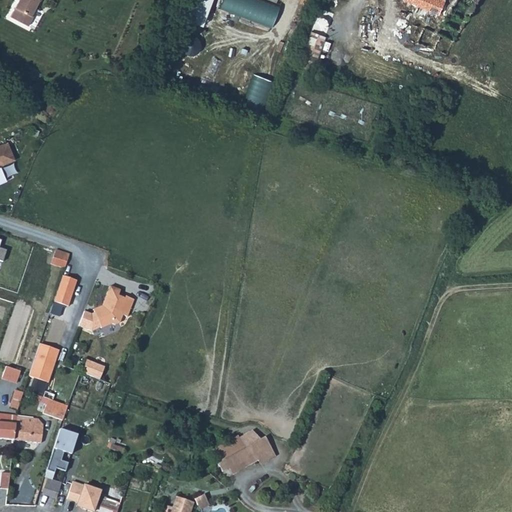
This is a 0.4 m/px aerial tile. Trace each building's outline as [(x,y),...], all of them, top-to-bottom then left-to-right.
[(17,0),(9,16),(27,26),(32,17),(30,16),(38,0),(17,0)] [(38,0),(30,16),(32,17),(41,0),(38,0)] [(429,0),(402,0),(402,1),(425,11),(433,14),(434,13),(437,7),(429,3),(429,0)] [(438,26),(457,34),(462,24),(472,5),(461,0),(452,0),(443,18),(438,26)] [(433,14),(425,11),(423,16),(433,21),(436,14),(434,13),(433,14)] [(436,14),(433,21),(432,24),(438,26),(443,18),(436,14)] [(312,35),(300,69),(313,73),(325,39),(312,35)] [(0,181),(2,181),(0,175),(0,164),(13,159),(5,141),(0,143),(0,181)] [(69,255),(55,250),(52,258),(64,263),(66,263),(69,255)] [(75,283),(61,277),(53,303),(67,308),(75,283)] [(93,313),(97,324),(102,309),(110,288),(109,288),(101,307),(101,309),(93,313)] [(102,309),(97,324),(100,329),(112,324),(114,326),(117,324),(118,323),(122,316),(126,318),(133,301),(125,298),(124,300),(117,297),(119,292),(110,288),(102,309)] [(97,324),(93,313),(83,310),(77,328),(91,332),(100,329),(97,324)] [(58,351),(39,344),(33,361),(28,377),(47,383),(58,351)] [(102,369),(86,363),(81,373),(98,380),(102,369)] [(0,378),(14,383),(18,371),(2,366),(0,372),(0,378)] [(14,390),(8,406),(17,409),(18,406),(22,392),(14,390)] [(53,401),(67,406),(69,400),(55,395),(53,401)] [(47,399),(42,414),(62,420),(67,406),(53,401),(47,399)] [(0,437),(12,439),(15,415),(0,413),(0,437)] [(15,415),(12,439),(39,442),(41,426),(30,426),(31,417),(15,415)] [(72,436),(52,429),(46,448),(50,449),(42,475),(58,480),(72,436)] [(222,473),(229,469),(224,460),(244,449),(238,436),(210,451),(222,473)] [(224,460),(229,469),(244,461),(247,467),(258,462),(272,454),(268,445),(260,440),(244,449),(224,460)] [(272,454),(258,462),(260,465),(274,457),(272,454)] [(244,461),(229,469),(232,475),(247,467),(244,461)] [(0,476),(0,488),(7,489),(7,488),(9,473),(0,472),(0,476)] [(42,481),(38,494),(54,498),(58,486),(42,481)] [(78,507),(94,511),(115,511),(119,502),(105,498),(107,493),(87,487),(85,493),(83,493),(78,507)] [(187,511),(190,501),(173,496),(170,507),(165,506),(162,511),(187,511)]
